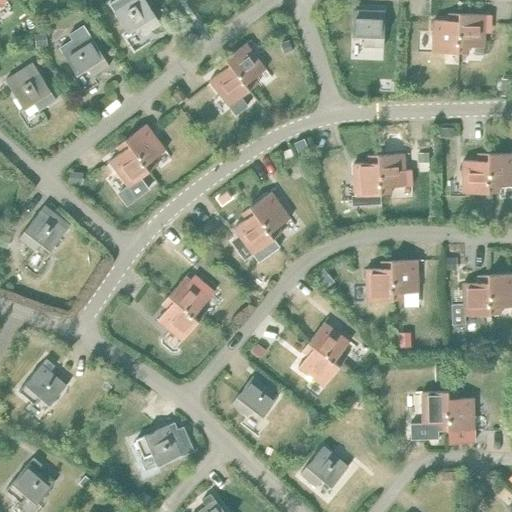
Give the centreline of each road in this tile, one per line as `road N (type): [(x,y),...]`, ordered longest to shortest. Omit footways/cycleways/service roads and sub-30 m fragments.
road 1 (residential): [(181,403),(239,343),(290,272),(342,243),(511,246)]
road 2 (residential): [(272,0),(39,175)]
road 3 (residential): [(132,253),(159,216),(225,167),(339,115)]
road 4 (residential): [(339,115),(511,110)]
road 5 (residential): [(379,511),(429,459),(511,461)]
road 6 (residential): [(181,403),(71,334)]
road 7 (residential): [(339,115),(296,0)]
road 8 (residential): [(39,175),(132,253)]
